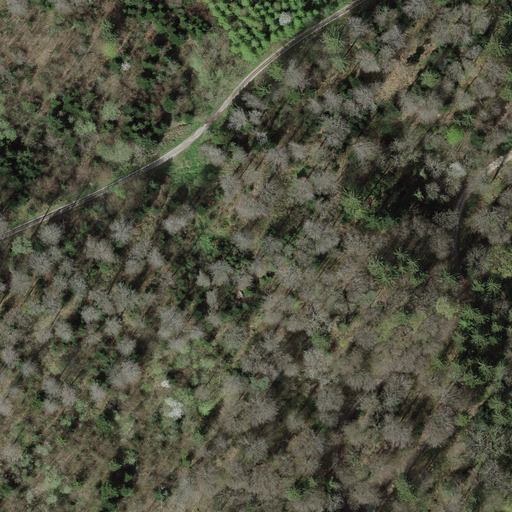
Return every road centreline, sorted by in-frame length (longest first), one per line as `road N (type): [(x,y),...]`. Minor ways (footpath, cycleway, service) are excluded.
road 1 (track): [(351,511),(336,485),(338,437),(349,410),(450,325),(461,276),(459,196),(511,155)]
road 2 (track): [(0,236),(165,159),(275,55),(360,0)]
road 3 (track): [(511,390),(386,484),(346,504)]
